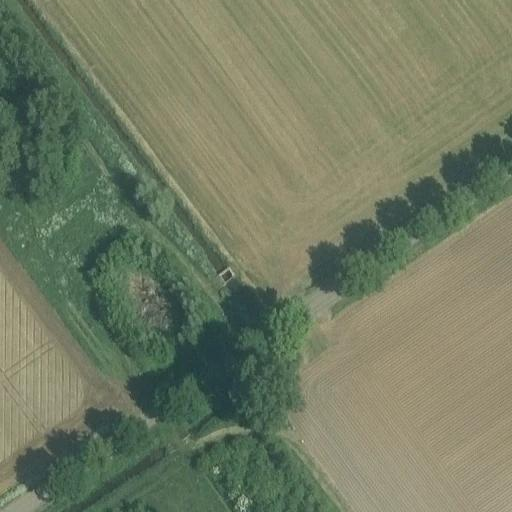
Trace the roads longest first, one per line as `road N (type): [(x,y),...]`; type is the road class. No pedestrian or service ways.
road 1 (unclassified): [(25,511),(511,172)]
road 2 (track): [(0,9),(258,350)]
road 3 (track): [(189,450),(277,431),(339,511)]
